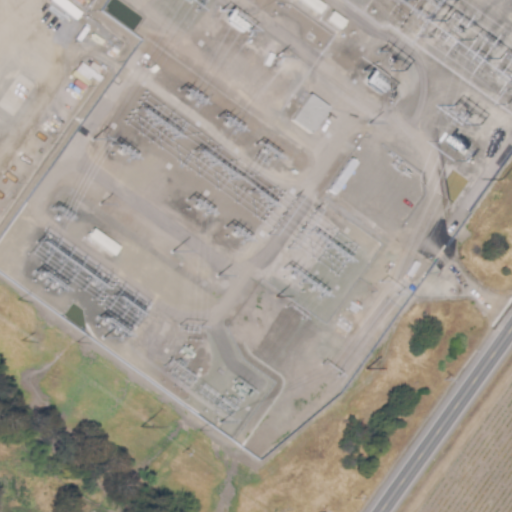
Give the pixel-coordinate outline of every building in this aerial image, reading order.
[(313,0),(322,6),(316,15),(295,0),(313,0)] [(75,7),(79,10),(60,36),(56,32),(75,7)] [(329,11),(343,22),(337,30),(323,19),(329,11)] [(89,24),(96,29),(80,51),(73,45),(89,24)] [(307,93),(325,106),(307,132),(288,119),(307,93)] [(42,159),(28,148),(32,144),(46,154),(42,159)] [(22,183),(9,173),(25,149),(39,159),(22,183)] [(325,189),(348,158),(355,162),(331,194),(325,189)] [(0,187),(9,174),(19,182),(0,208),(0,187)] [(90,228),(117,248),(111,256),(84,236),(90,228)] [(404,290),(387,278),(397,264),(387,257),(396,245),(428,267),(419,279),(410,273),(405,280),(409,283),(404,290)] [(190,358),(179,350),(183,345),(194,352),(190,358)] [(156,379),(130,358),(134,353),(161,373),(156,379)]
